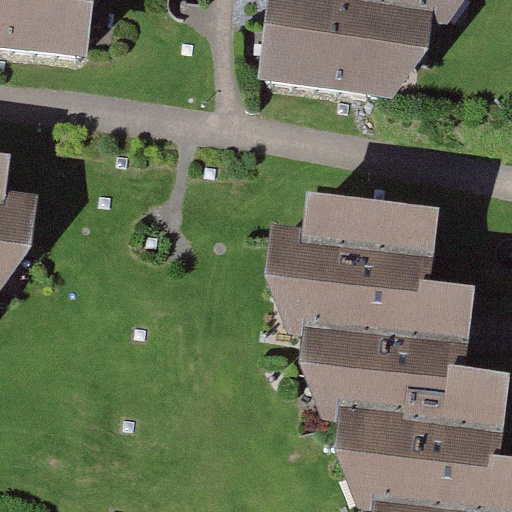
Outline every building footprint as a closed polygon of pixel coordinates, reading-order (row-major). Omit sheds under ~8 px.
[(0,0),(0,68),(96,79),(106,0),(0,0)] [(276,0),(264,97),(398,112),(443,37),(455,38),(476,0),(276,0)] [(511,140),(501,149),(511,163),(511,140)] [(0,317),(3,318),(50,215),(13,207),(19,177),(0,173),(0,317)] [(511,511),(511,480),(506,480),(511,450),(511,396),(476,389),(485,308),(440,301),(453,229),(315,212),(311,240),(278,238),(296,353),(312,352),(326,440),(344,439),(358,511),(511,511)]
